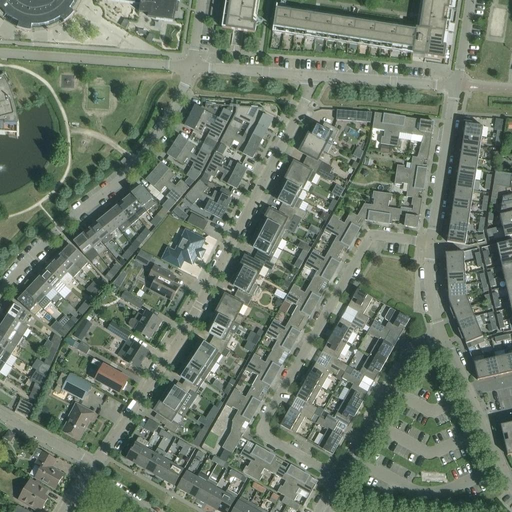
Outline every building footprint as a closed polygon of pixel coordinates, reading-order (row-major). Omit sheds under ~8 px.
[(0,0),(0,7),(0,8),(2,11),(4,13),(7,15),(9,17),(11,19),(14,21),(17,22),(19,23),(17,29),(17,28),(16,29),(19,30),(22,31),(26,32),(29,32),(32,33),(32,32),(31,32),(32,26),(35,26),(38,26),(41,26),(44,26),(47,25),(50,24),(53,23),(55,22),(58,20),(60,18),(64,23),(63,23),(64,24),(66,22),(69,20),(71,18),(73,16),(75,13),(74,13),(70,10),(71,7),(73,5),(74,2),(75,0),(0,0)] [(179,2),(179,0),(113,0),(140,4),(139,12),(149,14),(147,17),(174,21),(176,6),(174,5),(176,1),(179,2)] [(225,0),(221,28),(255,33),(257,20),(259,0),(225,0)] [(444,59),(453,0),(423,0),(419,29),(429,30),(428,33),(416,31),(417,27),(352,17),(351,20),(276,9),(272,33),(444,59)] [(147,39),(146,40),(150,43),(151,41),(153,39),(154,37),(149,34),(149,35),(147,39)] [(18,123),(16,112),(16,111),(13,101),(9,90),(3,79),(0,80),(0,134),(18,136),(18,123)] [(192,113),(190,116),(222,133),(227,123),(219,118),(217,117),(216,118),(217,118),(213,124),(208,121),(210,117),(211,115),(195,106),(192,111),(191,113),(192,113)] [(236,106),(235,113),(267,130),(269,126),(269,127),(270,125),(272,120),(261,114),(262,112),(263,112),(263,108),(257,108),(257,109),(255,114),(252,118),(247,115),(251,108),(251,107),(238,107),(238,106),(236,106)] [(227,123),(232,113),(224,109),(219,118),(227,123)] [(356,122),(356,112),(336,110),(336,120),(356,122)] [(265,133),(267,130),(235,113),(230,123),(241,128),(244,122),(249,125),(246,131),(262,140),(264,135),(265,135),(266,133),(265,133)] [(389,146),(394,115),(393,115),(393,116),(380,114),(380,115),(375,114),(375,113),(374,113),(372,129),(384,131),(383,137),(381,137),(380,144),(389,146)] [(411,135),(414,119),(413,120),(408,119),(408,118),(395,116),(394,115),(389,146),(399,147),(400,140),(398,140),(399,133),(411,135)] [(222,133),(190,116),(188,120),(188,119),(187,121),(185,126),(201,135),(202,132),(205,128),(210,131),(207,137),(206,137),(216,143),(222,133)] [(434,122),(420,120),(420,121),(414,120),(414,119),(411,135),(423,137),(417,158),(423,159),(428,160),(434,122)] [(464,130),(463,135),(481,138),(483,126),(471,125),(472,123),(463,121),(462,129),(464,130)] [(260,144),(262,140),(246,131),(242,138),(237,135),(241,128),(230,123),(225,133),(257,149),(259,146),(260,144)] [(331,145),(339,130),(327,125),(325,130),(313,124),(309,133),(326,143),(331,145)] [(255,152),(257,149),(225,133),(220,143),(230,148),(230,147),(234,141),(239,144),(237,148),(235,151),(252,159),(254,154),(255,155),(256,153),(255,152)] [(326,143),(309,133),(304,142),(322,152),(326,143)] [(479,148),(481,138),(463,135),(462,140),(460,140),(459,145),(479,148)] [(191,152),(195,146),(179,136),(176,141),(175,142),(175,143),(173,146),(195,160),(205,165),(210,155),(200,149),(197,157),(191,152)] [(332,168),(317,160),(322,152),(304,142),(299,152),(310,158),(307,163),(329,174),(332,168)] [(221,144),(217,152),(222,155),(226,147),(221,144)] [(478,159),(479,148),(459,145),(459,151),(461,151),(460,156),(478,159)] [(200,175),(205,165),(195,160),(173,146),(171,149),(170,150),(167,155),(182,165),(184,163),(187,159),(193,163),(190,169),(190,170),(192,171),(188,177),(194,182),(200,175)] [(215,153),(209,163),(241,179),(243,176),(244,174),(247,169),(230,161),(229,163),(227,168),(221,165),(224,159),(225,158),(215,153)] [(476,170),(478,159),(460,156),(459,161),(457,161),(456,167),(476,170)] [(422,165),(423,159),(417,158),(412,157),(410,170),(404,169),(404,167),(397,166),(395,175),(425,180),(426,179),(425,178),(427,166),(422,165)] [(329,174),(307,163),(305,168),(294,162),(289,172),(307,181),(311,183),(316,174),(330,182),(333,176),(329,174)] [(156,169),(153,172),(181,196),(188,188),(180,180),(180,181),(175,186),(169,181),(173,178),(175,176),(161,163),(157,167),(156,169)] [(239,183),(241,179),(209,163),(204,173),(214,178),(215,178),(215,177),(218,171),(223,174),(221,179),(220,181),(236,189),(239,185),(240,183),(239,183)] [(475,180),(476,170),(456,167),(455,172),(457,172),(456,178),(475,180)] [(495,171),(493,185),(510,187),(511,174),(495,171)] [(181,196),(153,172),(151,175),(150,175),(149,176),(146,180),(160,193),(161,191),(161,190),(165,187),(170,192),(166,197),(165,197),(169,201),(163,208),(161,207),(167,213),(174,205),(181,196)] [(307,181),(289,172),(284,181),(302,190),(307,181)] [(205,173),(202,177),(207,180),(209,181),(211,176),(209,175),(205,173)] [(425,180),(395,175),(394,184),(401,185),(401,183),(408,184),(406,197),(417,198),(418,192),(423,193),(425,180)] [(188,178),(184,182),(189,187),(193,182),(188,178)] [(473,191),(475,180),(456,178),(456,183),(454,182),(453,188),(473,191)] [(199,181),(192,189),(200,196),(226,210),(227,206),(228,206),(229,205),(229,204),(231,200),(215,191),(213,193),(211,198),(202,194),(207,188),(207,189),(208,188),(199,181)] [(297,199),(302,190),(284,181),(279,190),(297,199)] [(493,185),(491,198),(497,199),(502,200),(502,197),(511,195),(510,187),(493,185)] [(151,199),(141,187),(140,186),(135,191),(132,194),(146,212),(155,205),(151,200),(152,200),(151,199)] [(471,202),(473,191),(453,188),(452,193),(454,194),(453,199),(471,202)] [(224,213),(226,210),(200,196),(192,189),(184,197),(193,205),(193,204),(198,199),(203,202),(200,209),(204,211),(221,220),(223,215),(224,213)] [(303,202),(297,199),(279,190),(274,199),(286,205),(283,210),(294,216),(303,220),(307,213),(299,209),(303,202)] [(378,223),(382,193),(373,192),(372,199),(374,199),(373,206),(364,204),(357,216),(350,212),(350,213),(360,219),(364,221),(364,220),(377,222),(377,223),(378,223)] [(398,221),(399,215),(400,210),(388,208),(389,201),(390,202),(392,195),(382,193),(378,223),(379,223),(391,225),(392,220),(398,221)] [(146,212),(132,194),(123,201),(138,218),(146,212)] [(511,194),(511,195),(502,197),(502,200),(501,203),(499,215),(511,212),(511,194)] [(422,199),(417,198),(406,197),(412,198),(411,205),(413,206),(412,212),(400,210),(399,215),(405,216),(404,227),(417,229),(422,199)] [(470,212),(471,202),(453,199),(452,204),(450,204),(450,209),(470,212)] [(138,218),(123,201),(115,207),(126,221),(130,225),(138,218)] [(177,206),(172,212),(183,222),(188,216),(177,206)] [(126,221),(115,207),(107,214),(118,227),(126,221)] [(286,230),(294,216),(283,210),(280,215),(269,209),(264,219),(282,228),(286,231),(286,230)] [(468,223),(470,212),(450,209),(449,215),(451,215),(450,220),(468,223)] [(511,212),(499,215),(502,226),(511,224),(511,212)] [(325,222),(329,216),(323,213),(320,219),(325,222)] [(357,224),(360,219),(350,213),(344,224),(338,220),(339,219),(333,215),(328,223),(355,238),(355,237),(361,226),(357,224)] [(118,227),(107,214),(98,221),(109,234),(118,227)] [(191,214),(187,223),(203,231),(208,223),(191,214)] [(153,219),(156,222),(158,224),(161,219),(156,215),(153,219)] [(282,228),(264,219),(260,228),(277,237),(282,228)] [(466,234),(468,223),(450,220),(449,225),(447,225),(446,231),(466,234)] [(109,234),(98,221),(90,228),(101,241),(105,246),(113,239),(109,234)] [(354,239),(355,238),(328,223),(323,232),(330,235),(331,233),(336,237),(330,247),(340,253),(343,248),(347,250),(354,239)] [(511,224),(502,226),(504,237),(511,235),(511,224)] [(101,241),(90,228),(82,235),(93,248),(101,241)] [(282,239),(277,237),(260,228),(255,237),(273,246),(277,248),(282,239)] [(183,260),(192,264),(204,240),(185,231),(175,252),(167,249),(162,259),(179,268),(183,260)] [(465,245),(466,234),(446,231),(445,236),(447,236),(446,242),(465,245)] [(98,255),(93,248),(82,235),(73,242),(84,255),(90,262),(98,255)] [(277,248),(273,246),(255,237),(250,246),(261,252),(259,257),(270,263),(273,257),(277,248)] [(511,252),(511,240),(496,244),(498,255),(511,252)] [(69,245),(62,253),(80,270),(88,263),(82,257),(69,245)] [(337,259),(340,253),(330,247),(324,258),(318,255),(319,253),(313,250),(308,258),(335,273),(335,272),(341,261),(337,259)] [(305,258),(308,253),(304,251),(303,250),(298,259),(303,262),(305,258)] [(140,251),(135,260),(139,262),(144,253),(140,251)] [(443,259),(444,265),(464,263),(463,252),(445,253),(445,259),(443,259)] [(511,252),(498,255),(501,266),(511,263),(511,252)] [(80,270),(62,253),(54,261),(73,278),(80,270)] [(270,263),(259,257),(256,262),(245,257),(240,266),(258,275),(263,278),(268,269),(271,271),(274,265),(270,263)] [(334,274),(335,273),(308,258),(304,266),(310,270),(311,268),(317,271),(310,282),(321,288),(324,283),(327,285),(334,274)] [(73,278),(54,261),(47,269),(66,286),(73,278)] [(464,274),(464,263),(444,265),(444,270),(446,270),(446,275),(464,274)] [(511,274),(511,263),(501,266),(503,277),(511,274)] [(168,279),(171,274),(154,266),(148,277),(155,281),(150,289),(171,300),(168,305),(169,305),(178,286),(170,282),(169,280),(168,279)] [(258,275),(240,266),(235,275),(257,287),(257,286),(253,284),(258,275)] [(66,286),(47,269),(40,277),(52,288),(58,294),(66,286)] [(116,274),(110,270),(105,277),(109,282),(116,274)] [(465,285),(464,274),(446,275),(447,280),(445,281),(445,286),(465,285)] [(511,274),(503,277),(506,287),(511,285),(511,274)] [(257,287),(235,275),(230,284),(241,290),(239,295),(250,301),(257,287)] [(52,288),(40,277),(32,285),(45,296),(52,288)] [(281,287),(282,288),(287,290),(290,284),(284,281),(281,287)] [(318,293),(321,288),(310,282),(304,293),(299,290),(300,288),(293,285),(289,293),(315,308),(316,307),(315,307),(321,296),(318,293)] [(32,285),(25,292),(37,304),(38,304),(42,308),(49,300),(45,296),(32,285)] [(466,296),(465,285),(445,286),(445,292),(447,291),(448,297),(448,299),(448,301),(449,303),(466,296)] [(357,289),(352,298),(354,299),(353,301),(351,300),(347,307),(347,308),(348,307),(357,312),(354,318),(365,324),(368,318),(362,315),(372,298),(357,289)] [(37,304),(25,292),(17,301),(30,312),(35,316),(42,308),(38,304),(37,304)] [(120,298),(139,310),(143,303),(124,292),(120,298)] [(315,309),(315,308),(289,293),(284,301),(290,305),(291,303),(297,306),(291,317),(301,323),(304,317),(308,320),(314,308),(315,309)] [(247,307),(250,301),(239,295),(236,301),(225,295),(220,304),(238,313),(242,305),(247,307)] [(470,307),(466,296),(449,303),(451,308),(449,309),(451,314),(470,307)] [(283,302),(277,299),(274,305),(279,308),(283,302)] [(238,313),(220,304),(215,313),(233,322),(238,313)] [(14,305),(8,314),(22,324),(29,314),(14,305)] [(474,317),(470,307),(451,314),(453,319),(455,319),(457,323),(474,317)] [(149,338),(156,327),(157,328),(161,321),(145,311),(134,330),(149,338)] [(403,326),(405,327),(409,319),(394,311),(385,328),(374,321),(370,327),(387,337),(390,331),(399,336),(399,337),(403,330),(401,329),(403,326)] [(239,326),(233,322),(215,313),(211,322),(228,331),(233,334),(235,335),(239,326)] [(28,328),(22,324),(8,314),(2,324),(17,333),(23,337),(28,328)] [(75,324),(70,320),(65,316),(62,319),(67,323),(63,328),(68,332),(75,324)] [(298,328),(301,323),(291,317),(285,328),(279,325),(280,323),(274,319),(269,328),(295,343),(296,342),(295,341),(302,330),(298,328)] [(362,330),(365,324),(354,318),(351,323),(342,318),(341,317),(337,324),(339,325),(338,328),(336,327),(331,335),(346,343),(356,327),(362,330)] [(478,327),(474,317),(457,323),(459,328),(457,329),(459,334),(478,327)] [(68,332),(63,328),(56,322),(51,328),(63,338),(68,332)] [(107,330),(125,342),(130,334),(112,322),(107,330)] [(233,334),(228,331),(211,322),(206,332),(217,337),(214,343),(225,349),(228,343),(233,334)] [(17,333),(2,324),(0,326),(0,335),(11,342),(17,346),(23,337),(17,333)] [(384,342),(387,337),(370,327),(367,333),(378,339),(369,356),(384,365),(388,356),(386,355),(388,353),(389,354),(394,347),(393,347),(384,342)] [(482,337),(478,327),(459,334),(461,339),(463,339),(465,344),(469,343),(476,340),(482,337)] [(295,343),(269,328),(264,336),(271,339),(272,338),(277,341),(271,352),(281,358),(284,352),(288,354),(294,343),(295,343)] [(51,343),(52,343),(58,346),(61,340),(54,334),(51,343)] [(11,342),(0,335),(0,347),(5,351),(11,355),(17,346),(11,342)] [(337,360),(346,343),(331,335),(327,343),(329,344),(327,346),(325,345),(321,353),(322,353),(331,358),(328,363),(339,369),(339,370),(345,372),(348,366),(337,360)] [(229,351),(225,349),(214,343),(211,348),(201,341),(195,349),(211,360),(216,363),(221,355),(225,358),(229,351)] [(134,343),(123,360),(137,369),(148,352),(134,343)] [(79,344),(76,349),(86,355),(89,350),(79,344)] [(5,351),(0,347),(0,360),(5,364),(11,368),(17,359),(11,355),(5,351)] [(211,360),(195,349),(189,358),(206,369),(210,372),(216,363),(211,360)] [(278,363),(281,358),(271,352),(265,363),(259,359),(260,358),(254,354),(249,362),(276,377),(276,376),(282,365),(278,363)] [(499,375),(495,358),(494,353),(483,355),(484,360),(488,377),(493,375),(494,377),(494,376),(499,375)] [(488,377),(484,360),(483,360),(482,355),(475,357),(474,357),(475,358),(471,359),(473,363),(477,380),(478,380),(483,379),(483,380),(483,379),(483,378),(488,377)] [(509,372),(506,355),(495,358),(499,375),(504,374),(504,375),(504,373),(509,372)] [(377,372),(379,373),(384,365),(369,356),(359,373),(353,369),(350,375),(361,382),(364,376),(373,382),(378,375),(376,374),(377,372)] [(210,372),(206,369),(189,358),(183,366),(200,377),(205,380),(210,372)] [(128,379),(118,374),(119,373),(119,374),(119,373),(113,369),(112,370),(110,369),(110,368),(93,359),(91,364),(101,369),(95,380),(119,394),(121,391),(121,390),(123,391),(127,383),(125,382),(126,381),(126,382),(128,379)] [(275,378),(276,377),(249,362),(245,371),(251,374),(252,373),(257,376),(251,387),(261,392),(264,387),(268,389),(275,378)] [(336,375),(339,370),(339,369),(328,363),(325,368),(316,363),(316,362),(312,370),(313,371),(312,373),(310,372),(306,380),(321,389),(330,372),(336,375)] [(194,386),(200,377),(183,366),(178,375),(188,382),(185,387),(195,394),(199,389),(194,386)] [(36,371),(30,380),(32,382),(35,383),(37,384),(41,386),(45,376),(36,371)] [(358,387),(361,382),(350,375),(345,372),(341,378),(352,384),(343,401),(358,410),(362,402),(361,401),(362,398),(364,399),(368,392),(367,392),(358,387)] [(62,390),(83,401),(91,385),(70,374),(62,390)] [(311,405),(321,389),(306,380),(301,388),(303,389),(302,392),(300,391),(296,398),(305,403),(302,408),(314,415),(317,409),(311,405)] [(232,386),(228,383),(223,392),(227,395),(232,386)] [(195,394),(185,387),(182,392),(171,385),(165,394),(182,405),(186,408),(192,399),(195,394)] [(258,398),(261,392),(251,387),(245,397),(239,394),(240,393),(234,389),(229,398),(256,413),(256,411),(262,400),(258,398)] [(182,405),(165,394),(160,402),(176,413),(182,405)] [(255,413),(256,413),(229,398),(225,405),(231,409),(232,407),(238,411),(231,422),(232,422),(230,433),(222,448),(224,449),(232,454),(236,446),(241,438),(243,434),(239,432),(245,422),(249,424),(255,413)] [(15,411),(27,418),(33,405),(20,399),(15,411)] [(352,417),(353,418),(358,410),(343,401),(333,418),(328,415),(324,420),(319,417),(319,418),(336,427),(339,422),(348,427),(347,427),(348,427),(352,420),(350,419),(352,417)] [(176,413),(160,402),(154,411),(164,418),(161,423),(175,432),(178,426),(171,422),(176,413)] [(63,431),(78,440),(89,420),(90,420),(94,414),(79,406),(76,412),(73,410),(69,417),(70,418),(63,431)] [(311,420),(314,415),(302,408),(299,413),(290,408),(291,408),(290,408),(286,415),(288,416),(286,418),(285,417),(280,426),(295,434),(305,417),(311,420)] [(333,432),(336,427),(319,418),(316,423),(327,430),(317,447),(332,455),(337,447),(335,446),(336,443),(338,444),(342,437),(333,432)] [(145,425),(156,431),(159,425),(149,419),(145,425)] [(211,423),(207,421),(202,430),(206,433),(211,423)] [(511,425),(509,426),(509,423),(500,425),(507,456),(511,454),(511,425)] [(7,432),(3,438),(10,443),(14,436),(7,432)] [(135,465),(144,449),(148,443),(138,437),(136,442),(135,443),(132,448),(131,447),(127,453),(129,454),(126,459),(127,459),(133,463),(134,462),(136,463),(135,464),(135,465)] [(192,444),(198,447),(202,440),(197,437),(192,444)] [(241,438),(236,446),(241,449),(246,440),(241,438)] [(250,477),(265,451),(264,450),(264,451),(253,444),(251,448),(245,445),(239,455),(251,461),(247,467),(246,466),(242,472),(250,477)] [(145,470),(154,454),(144,449),(135,465),(136,465),(136,464),(142,468),(143,467),(145,468),(145,470)] [(154,475),(163,459),(166,454),(157,449),(154,454),(145,470),(152,473),(152,472),(155,474),(154,475)] [(226,464),(232,454),(224,449),(219,459),(226,464)] [(266,451),(265,451),(250,477),(259,482),(262,476),(260,475),(264,469),(274,475),(280,465),(275,462),(277,458),(266,452),(266,451)] [(42,453),(36,465),(41,468),(36,478),(55,489),(62,475),(51,468),(55,460),(42,453)] [(164,481),(173,465),(163,459),(154,475),(155,475),(161,478),(162,477),(164,479),(163,480),(164,481)] [(226,464),(219,459),(217,464),(227,469),(229,465),(226,464)] [(285,497),(300,470),(299,470),(288,464),(286,468),(280,465),(274,475),(285,481),(282,487),(280,486),(277,492),(284,496),(285,497)] [(182,470),(173,465),(164,481),(164,480),(171,484),(172,483),(174,484),(173,486),(174,486),(183,470),(182,470)] [(301,471),(300,470),(285,497),(289,499),(293,502),(297,495),(295,494),(298,489),(309,495),(315,485),(310,482),(312,478),(301,471)] [(187,494),(196,478),(187,473),(187,472),(186,472),(177,488),(178,488),(185,492),(185,491),(188,492),(187,494)] [(205,483),(207,480),(208,479),(199,473),(196,478),(187,494),(188,493),(194,497),(195,496),(197,497),(196,499),(205,483)] [(37,511),(39,511),(48,498),(41,493),(44,487),(30,479),(18,500),(37,511)] [(206,504),(215,489),(217,485),(207,480),(205,483),(196,499),(197,499),(204,502),(204,501),(206,503),(206,504)] [(215,510),(224,494),(215,489),(206,504),(206,505),(206,504),(213,508),(213,507),(216,508),(215,510)] [(227,511),(235,499),(237,495),(227,490),(224,494),(215,510),(216,510),(216,509),(220,511),(227,511)] [(284,496),(281,502),(286,505),(289,499),(285,497),(284,496)] [(245,511),(248,507),(250,503),(240,497),(231,511),(245,511)] [(289,499),(286,505),(297,511),(300,505),(293,502),(289,499)] [(257,511),(260,508),(250,503),(248,507),(245,511),(257,511)]
